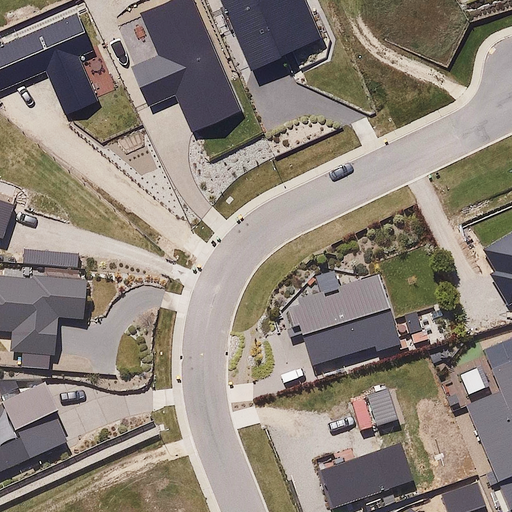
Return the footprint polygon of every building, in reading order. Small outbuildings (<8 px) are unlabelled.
[(185,0),(148,0),(132,7),(149,46),(119,60),(136,98),(163,87),(181,127),(232,105),(185,0)] [(221,0),(253,70),(322,38),(304,0),(221,0)] [(82,12),(0,45),(0,95),(46,77),(63,118),(100,103),(81,59),(99,52),(82,12)] [(0,242),(9,244),(15,209),(0,204),(0,242)] [(511,221),(471,244),(498,297),(511,288),(511,221)] [(377,275),(286,307),(306,364),(397,332),(377,275)] [(82,283),(0,281),(0,326),(16,327),(15,357),(52,357),(52,328),(82,328),(82,283)] [(511,338),(481,350),(496,393),(468,403),(497,483),(511,477),(511,338)] [(0,473),(68,441),(44,387),(0,402),(0,407),(4,416),(0,417),(0,473)] [(409,439),(320,472),(334,510),(423,477),(409,439)]
